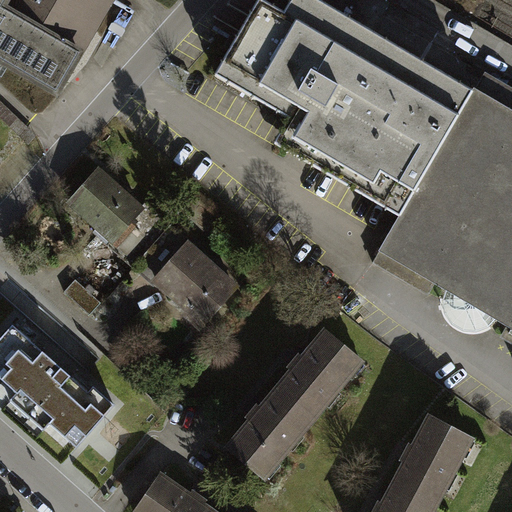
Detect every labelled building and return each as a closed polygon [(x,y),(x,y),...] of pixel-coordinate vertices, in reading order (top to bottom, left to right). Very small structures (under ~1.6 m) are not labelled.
[(0,0),(0,59),(59,94),(112,0),(0,0)] [(422,214),(492,95),(332,0),(322,0),(314,14),(291,0),(245,77),(329,127),(315,150),(422,214)] [(511,106),(492,95),(422,214),(393,262),(511,332),(511,106)] [(119,181),(85,223),(151,278),(185,236),(119,181)] [(185,236),(151,278),(216,332),(250,290),(185,236)] [(87,392),(10,323),(0,334),(0,380),(76,450),(116,406),(94,385),(87,392)] [(361,365),(322,334),(275,391),(314,423),(361,365)] [(314,423),(275,391),(225,452),(264,484),(314,423)] [(472,443),(428,419),(394,480),(438,504),(472,443)] [(145,511),(218,511),(168,478),(145,511)] [(434,511),(438,504),(394,480),(376,511),(434,511)]
